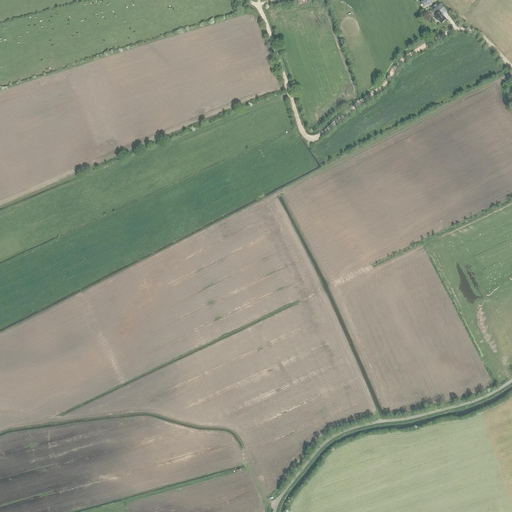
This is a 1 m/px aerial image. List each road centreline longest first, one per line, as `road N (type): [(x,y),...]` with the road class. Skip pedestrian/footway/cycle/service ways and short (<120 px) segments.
road 1 (track): [(511,68),(463,28),(446,31),(308,139),(265,24),(246,0)]
road 2 (unclassified): [(273,511),(335,434),(466,403),(511,380)]
